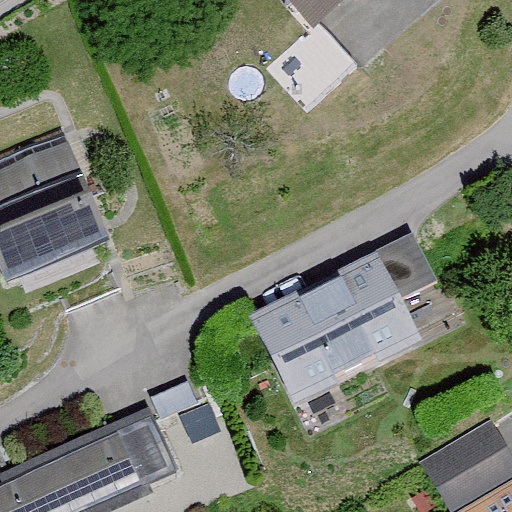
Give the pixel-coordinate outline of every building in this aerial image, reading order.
[(283,0),(312,32),(348,0),(283,0)] [(64,135),(0,161),(0,270),(6,283),(108,240),(64,135)] [(416,233),(251,318),(311,433),(351,412),(338,388),(462,324),(416,233)] [(0,482),(0,511),(108,511),(191,479),(165,416),(0,482)] [(511,454),(490,419),(419,463),(449,511),(453,511),(511,476),(511,454)] [(511,511),(511,483),(463,511),(511,511)]
